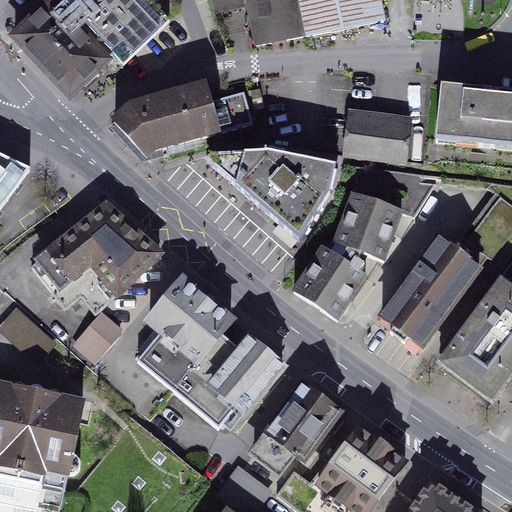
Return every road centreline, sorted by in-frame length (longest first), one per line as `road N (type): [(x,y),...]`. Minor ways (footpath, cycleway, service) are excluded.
road 1 (tertiary): [(65,133),(304,338),(511,482)]
road 2 (residential): [(511,63),(371,52),(203,69)]
road 3 (residential): [(203,69),(124,92),(65,133)]
